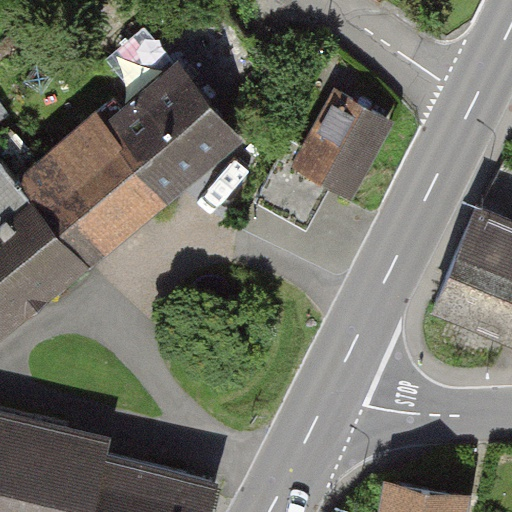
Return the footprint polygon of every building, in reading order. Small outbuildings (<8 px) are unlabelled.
[(257,140),(185,55),(124,106),(118,100),(32,173),(104,258),(190,186),(195,192),(257,140)] [(360,193),(396,120),(338,93),(303,167),(360,193)] [(0,342),(89,271),(25,192),(0,211),(0,342)] [(511,229),(482,219),(448,314),(511,335),(511,229)] [(211,511),(220,481),(0,425),(0,511),(211,511)] [(472,511),(476,497),(395,480),(388,511),(472,511)]
